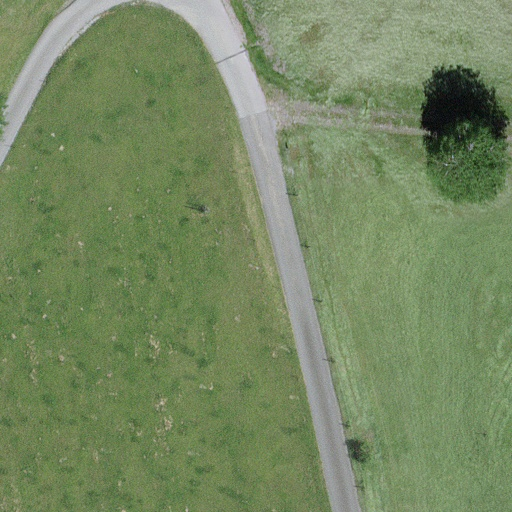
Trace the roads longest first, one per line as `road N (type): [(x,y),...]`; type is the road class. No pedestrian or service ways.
road 1 (unclassified): [(347,511),(254,116),(203,0)]
road 2 (track): [(99,0),(45,59),(0,151)]
